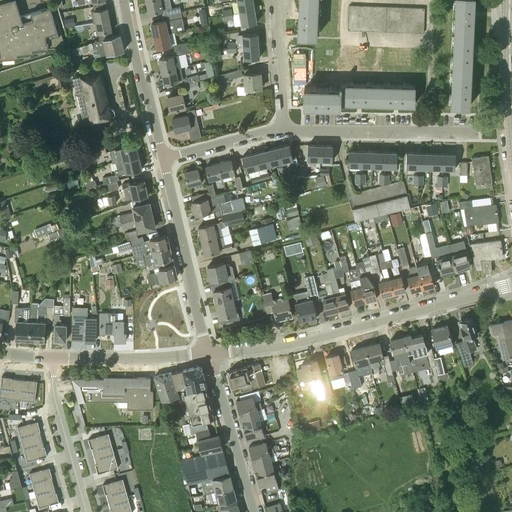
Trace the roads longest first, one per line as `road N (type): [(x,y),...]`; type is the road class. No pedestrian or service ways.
road 1 (residential): [(208,353),(294,342),(511,285)]
road 2 (residential): [(208,353),(163,159)]
road 3 (residential): [(284,130),(477,133)]
road 4 (residential): [(253,511),(208,353)]
road 5 (residential): [(163,159),(123,0)]
road 6 (residential): [(85,511),(54,398),(52,357)]
road 7 (residential): [(52,357),(208,353)]
road 8 (unclassified): [(284,130),(274,0)]
road 9 (residential): [(163,159),(284,130)]
